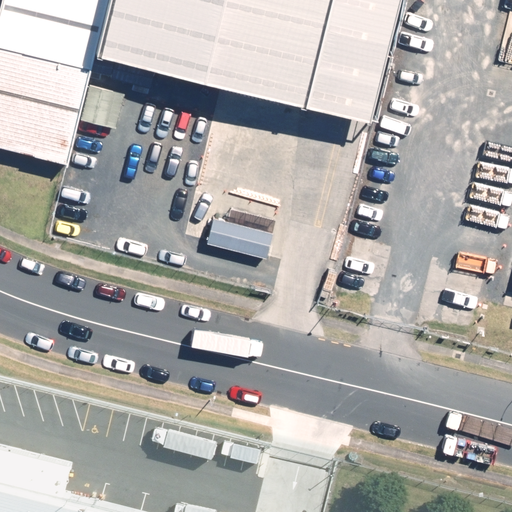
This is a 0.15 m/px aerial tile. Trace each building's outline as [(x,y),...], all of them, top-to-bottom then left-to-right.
[(97,47),(108,0),(0,0),(0,4),(0,144),(69,161),(97,47)] [(108,0),(97,47),(368,115),(396,0),(108,0)] [(213,112),(148,97),(143,122),(208,137),(213,112)] [(511,333),(447,316),(442,332),(511,350),(511,333)] [(0,511),(158,511),(65,488),(70,469),(0,450),(0,511)]
